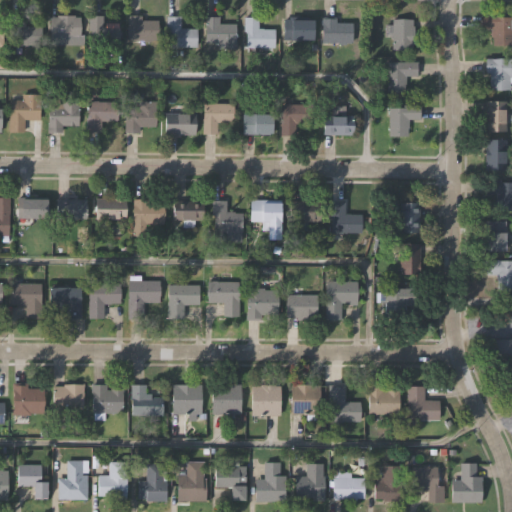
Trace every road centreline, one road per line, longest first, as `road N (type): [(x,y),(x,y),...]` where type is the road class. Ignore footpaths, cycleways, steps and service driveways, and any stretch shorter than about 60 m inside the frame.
road 1 (residential): [(447,0),(453,353),(505,471),(509,511)]
road 2 (residential): [(453,353),(0,351)]
road 3 (residential): [(451,170),(0,163)]
